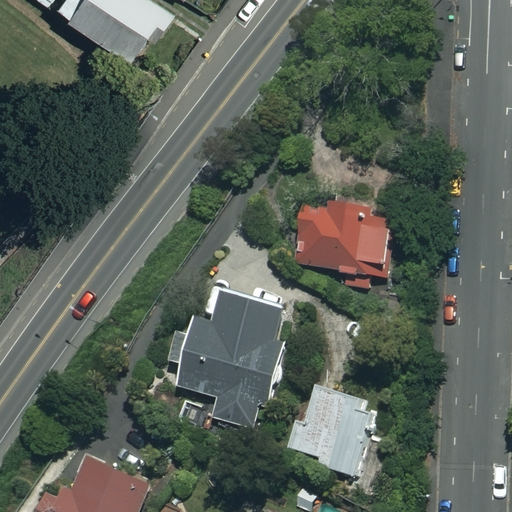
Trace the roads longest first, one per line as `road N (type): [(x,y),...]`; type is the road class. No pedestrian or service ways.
road 1 (secondary): [(306,0),(130,225),(0,412)]
road 2 (residential): [(489,0),(471,511)]
